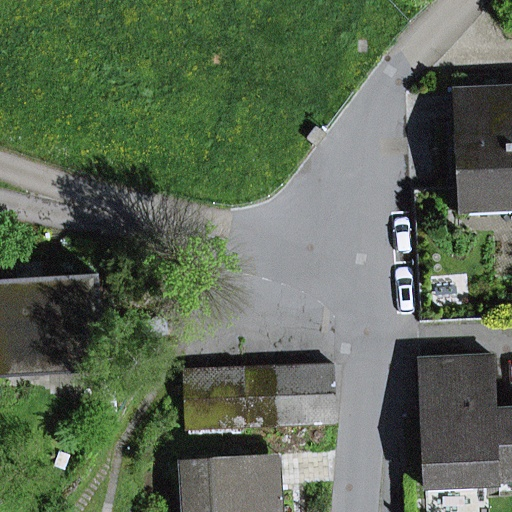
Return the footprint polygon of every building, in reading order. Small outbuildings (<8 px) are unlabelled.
[(511,87),(454,90),(460,215),(511,212),(511,87)] [(0,267),(0,364),(103,358),(104,358),(100,276),(31,280),(30,266),(0,267)] [(500,487),(500,485),(511,484),(511,410),(496,411),(494,357),(420,360),(425,490),(500,487)] [(0,379),(104,373),(103,358),(0,364),(0,379)] [(304,366),(306,428),(337,426),(335,365),(304,366)] [(275,367),(277,429),(306,428),(304,366),(275,367)] [(244,369),(246,430),(277,429),(275,367),(244,369)] [(214,370),(216,431),(246,430),(244,369),(214,370)] [(183,371),(185,432),(216,431),(214,370),(183,371)] [(245,499),(283,497),(281,456),(243,459),(245,499)] [(283,511),(283,497),(245,499),(243,459),(180,462),(183,511),(283,511)] [(500,497),(511,496),(511,484),(500,485),(500,487),(500,497)]
